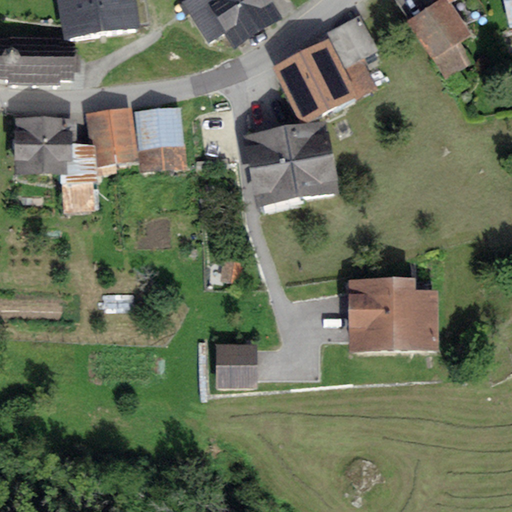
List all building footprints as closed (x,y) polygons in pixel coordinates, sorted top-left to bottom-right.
[(134,0),(57,0),(66,42),(140,28),(134,0)] [(193,0),(185,5),(209,41),(223,32),(232,47),(276,18),(264,0),(193,0)] [(447,0),(440,0),(407,21),(444,80),(473,63),(460,43),(470,36),(449,3),(447,0)] [(511,0),(503,0),(509,28),(511,27),(511,0)] [(337,41),(277,71),(302,123),(374,86),(362,63),(379,55),(360,18),(332,32),(337,41)] [(22,95),(73,95),(78,48),(14,45),(13,53),(0,56),(0,89),(21,90),(22,95)] [(129,112),(88,118),(93,149),(96,165),(136,159),(129,112)] [(178,112),(139,116),(144,169),(183,165),(178,112)] [(73,124),(19,123),(18,171),(61,172),(72,172),(72,149),(73,124)] [(328,127),(248,138),(257,207),(337,196),(328,127)] [(93,149),(72,149),(72,172),(61,172),(64,208),(97,207),(96,165),(93,149)] [(243,269),(228,269),(228,287),(243,288),(243,269)] [(418,283),(350,285),(352,359),(445,357),(443,293),(422,294),(418,283)]
